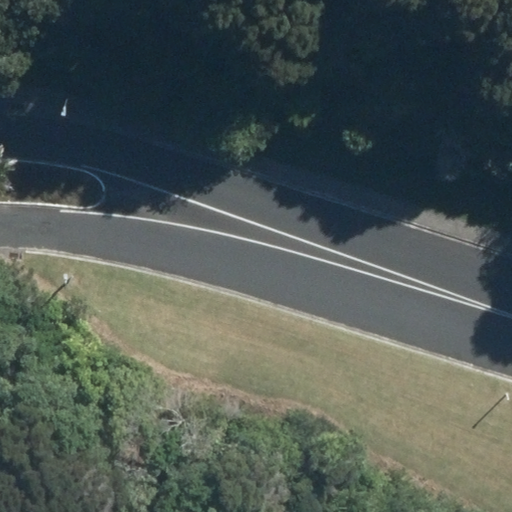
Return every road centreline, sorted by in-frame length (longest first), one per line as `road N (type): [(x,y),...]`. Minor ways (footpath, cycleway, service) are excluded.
road 1 (tertiary): [(0,131),(74,139),(329,252)]
road 2 (tertiary): [(329,252),(0,227)]
road 3 (tertiary): [(329,252),(511,312)]
